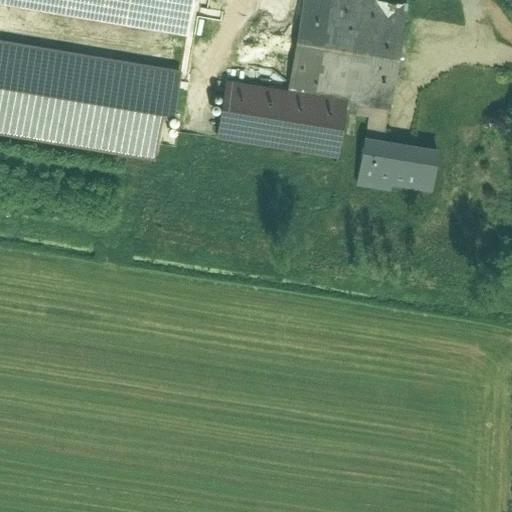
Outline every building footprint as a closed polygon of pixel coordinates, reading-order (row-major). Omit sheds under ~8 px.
[(153,0),(153,2),(168,4),(168,10),(183,12),(184,0),(153,0)] [(394,0),(300,0),(286,89),(345,98),(343,113),(366,117),(364,125),(385,129),(406,2),(394,0)] [(178,67),(0,37),(0,136),(152,162),(160,114),(170,116),(178,67)] [(286,89),(223,79),(213,137),(336,157),(343,113),(345,98),(286,89)] [(437,146),(361,134),(353,186),(391,192),(392,185),(430,191),(437,146)]
